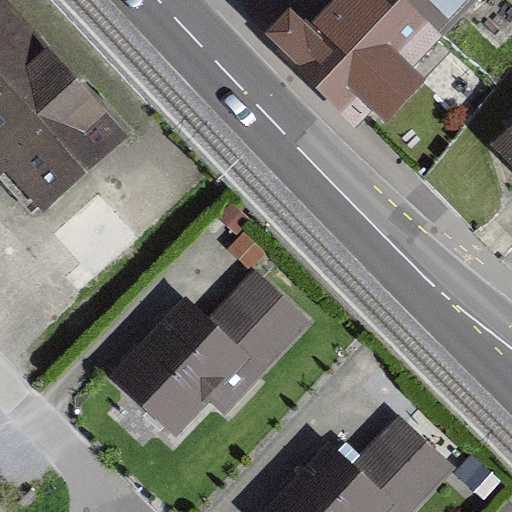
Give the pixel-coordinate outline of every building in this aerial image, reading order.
[(134,139),(8,0),(0,0),(0,151),(53,211),(134,139)] [(296,13),(274,37),(322,81),(363,118),(469,0),(328,0),(307,24),(296,13)] [(511,137),(500,150),(511,161),(511,137)] [(105,191),(44,244),(90,297),(151,243),(105,191)] [(216,318),(192,295),(116,374),(180,436),(214,400),(229,415),(316,325),(260,272),(216,318)] [(341,445),(275,511),(432,511),(469,475),(409,416),(361,465),(341,445)]
